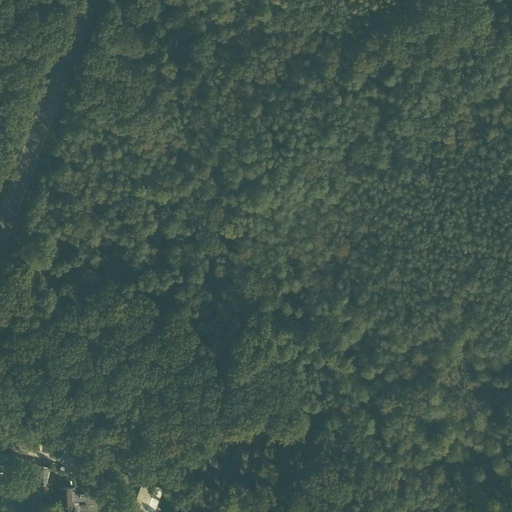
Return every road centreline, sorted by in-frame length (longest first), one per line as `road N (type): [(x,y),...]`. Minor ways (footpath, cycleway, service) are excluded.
road 1 (secondary): [(0,231),(86,0)]
road 2 (track): [(234,358),(179,511)]
